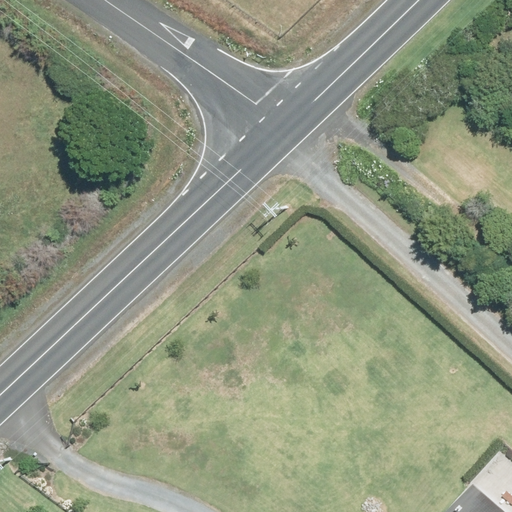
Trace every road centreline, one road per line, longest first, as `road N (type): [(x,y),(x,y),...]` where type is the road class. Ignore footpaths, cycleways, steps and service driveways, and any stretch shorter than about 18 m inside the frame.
road 1 (tertiary): [(282,132),(0,396)]
road 2 (unclassified): [(106,0),(282,132)]
road 3 (tertiary): [(405,0),(282,132)]
